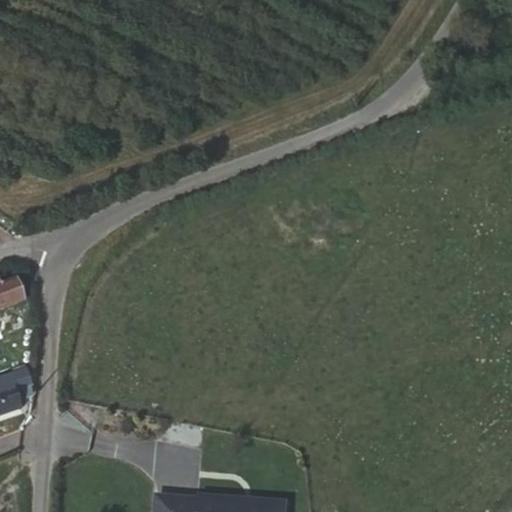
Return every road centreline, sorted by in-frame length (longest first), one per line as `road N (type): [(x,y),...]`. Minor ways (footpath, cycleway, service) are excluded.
road 1 (unclassified): [(469,0),(415,79),(265,157),(61,242)]
road 2 (unclassified): [(61,242),(43,365),(39,511)]
